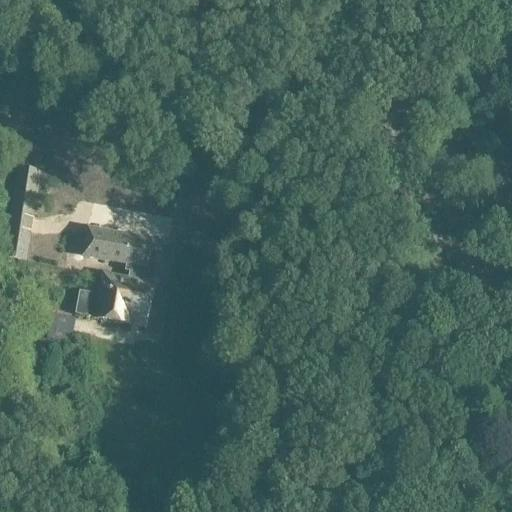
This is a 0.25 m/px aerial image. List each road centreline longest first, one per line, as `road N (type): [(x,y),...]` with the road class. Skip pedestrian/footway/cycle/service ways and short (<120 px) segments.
road 1 (track): [(221,511),(154,345),(159,287),(177,227),(252,206),(399,144)]
road 2 (tertiary): [(340,511),(370,376),(422,0)]
road 3 (track): [(401,128),(173,10),(172,0)]
